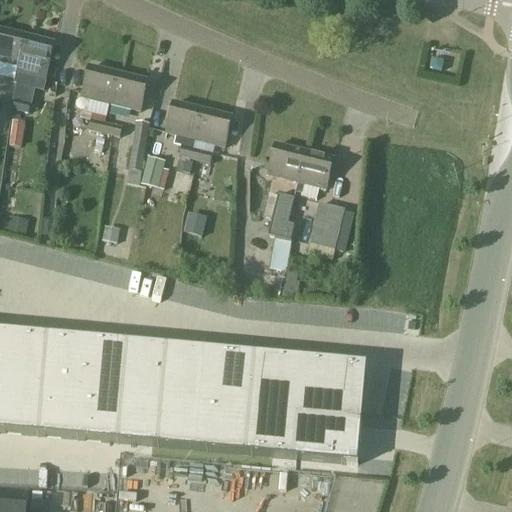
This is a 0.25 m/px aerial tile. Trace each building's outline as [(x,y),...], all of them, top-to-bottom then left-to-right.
[(0,31),(0,64),(18,69),(25,38),(0,31)] [(17,75),(15,85),(35,89),(37,80),(45,82),(54,45),(25,38),(18,69),(17,68),(16,75),(17,75)] [(82,99),(112,106),(119,75),(89,68),(82,99)] [(148,82),(119,75),(112,106),(141,113),(148,82)] [(31,105),(15,101),(12,112),(29,116),(31,105)] [(167,135),(196,143),(203,112),(174,105),(167,135)] [(232,119),(203,112),(196,143),(225,150),(232,119)] [(89,133),(104,136),(107,126),(91,122),(89,133)] [(23,126),(13,124),(10,148),(20,149),(23,126)] [(107,126),(104,136),(122,141),(124,130),(107,126)] [(132,147),(128,171),(129,171),(142,173),(146,149),(132,147)] [(276,147),(268,178),(297,185),(305,154),(276,147)] [(189,161),(195,162),(197,152),(182,149),(180,158),(181,158),(183,159),(185,159),(187,160),(189,161)] [(197,152),(195,162),(198,162),(198,163),(211,166),(214,157),(197,152)] [(305,154),(297,185),(303,186),(300,198),(316,202),(319,190),(326,192),(333,161),(305,154)] [(182,174),(190,176),(193,164),(185,162),(182,174)] [(269,196),(263,219),(272,221),(267,238),(274,239),(269,272),(286,275),(291,243),(290,243),(294,227),(288,225),(294,200),(278,196),(277,198),(269,196)] [(320,207),(308,256),(332,262),(334,252),(344,213),(320,207)] [(205,220),(189,216),(184,234),(201,238),(205,220)] [(25,237),(28,223),(9,219),(6,233),(25,237)] [(102,242),(117,245),(119,232),(105,229),(102,242)] [(0,332),(0,434),(344,465),(344,466),(345,466),(358,467),(367,366),(0,332)]
